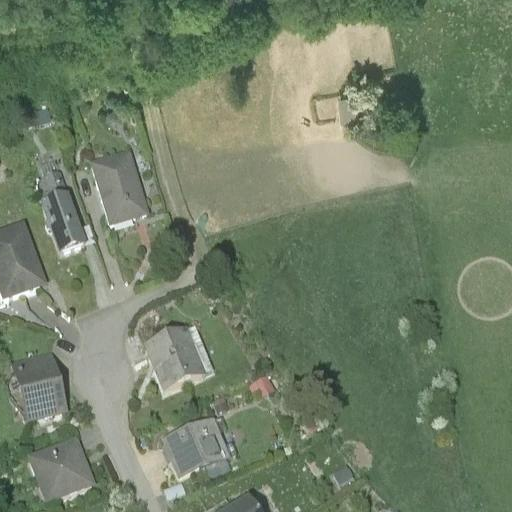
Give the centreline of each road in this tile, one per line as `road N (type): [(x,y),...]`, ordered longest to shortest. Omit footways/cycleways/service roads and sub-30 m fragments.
road 1 (track): [(180,286),(192,272),(190,259),(124,0)]
road 2 (residential): [(148,511),(109,423),(105,358),(125,311),(180,286)]
